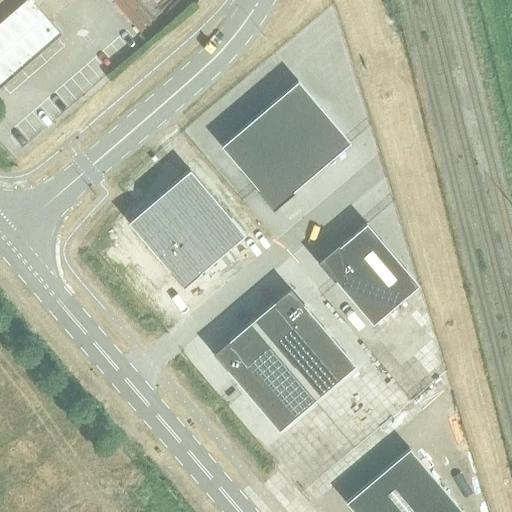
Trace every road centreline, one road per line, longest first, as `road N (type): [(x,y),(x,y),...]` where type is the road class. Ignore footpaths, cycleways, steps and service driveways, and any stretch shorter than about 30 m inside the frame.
road 1 (tertiary): [(240,511),(6,240)]
road 2 (tertiary): [(6,240),(222,48),(253,0)]
